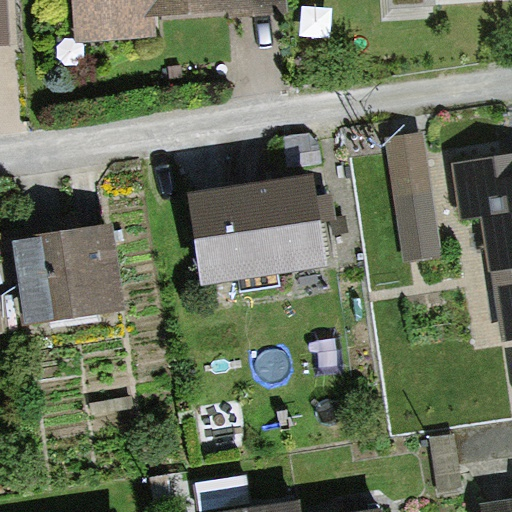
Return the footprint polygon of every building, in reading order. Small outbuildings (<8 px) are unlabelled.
[(274,0),(70,0),(74,37),(276,22),(274,0)] [(415,261),(451,256),(433,136),(397,141),(415,261)] [(511,163),(469,172),(500,343),(511,340),(511,163)] [(303,189),(195,204),(205,279),(314,264),(303,189)] [(99,236),(12,251),(24,320),(111,306),(99,236)]
